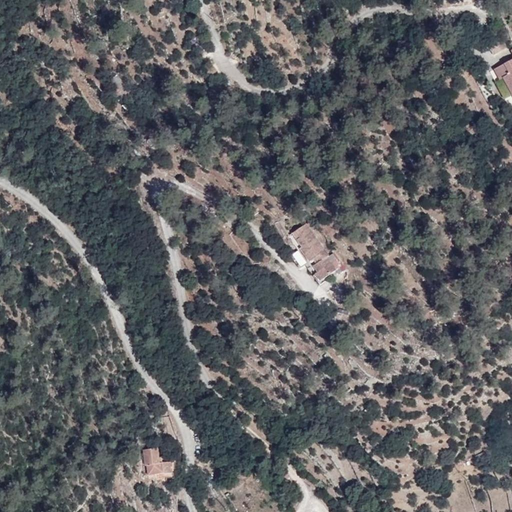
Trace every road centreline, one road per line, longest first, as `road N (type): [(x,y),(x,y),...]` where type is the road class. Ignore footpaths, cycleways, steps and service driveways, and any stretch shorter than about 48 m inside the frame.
road 1 (unclassified): [(193,511),(189,442),(176,409),(128,347),(70,235),(0,180)]
road 2 (unclassified): [(491,0),(452,10),(371,9),(344,33),(328,66),(284,89),(242,80),(212,31)]
